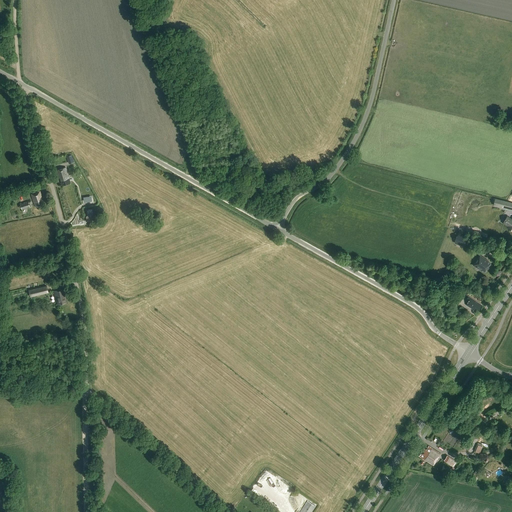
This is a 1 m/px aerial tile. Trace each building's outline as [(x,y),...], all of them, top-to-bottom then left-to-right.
[(63,185),(70,183),(66,168),(55,171),(58,179),(60,178),(63,185)] [(40,197),(42,197),(40,192),(30,194),(35,207),(42,205),(40,197)] [(22,204),(22,203),(20,203),(22,210),(30,207),(28,204),(31,203),(30,200),(24,202),(24,203),(22,204)] [(511,202),(503,200),(501,207),(511,210),(511,202)] [(93,210),(87,210),(88,222),(96,221),(95,215),(93,216),(93,210)] [(459,234),(455,244),(456,244),(463,246),(464,247),(467,237),(459,234)] [(489,266),(491,263),(488,261),(489,261),(480,255),(474,265),(482,271),(483,270),(485,271),(488,268),(489,267),(489,266)] [(460,286),(458,293),(467,295),(469,289),(460,286)] [(30,298),(48,293),(46,287),(29,292),(30,298)] [(64,295),(66,294),(64,289),(54,292),(55,297),(56,297),(58,304),(66,302),(64,295)] [(478,311),(483,305),(469,296),(467,298),(469,300),(466,305),(472,308),(473,307),(478,311)] [(476,451),(481,453),(484,445),(478,443),(476,451)] [(433,465),(441,453),(428,446),(427,449),(425,448),(420,456),(433,465)] [(457,462),(448,455),(444,460),(453,467),(457,462)] [(307,500),(299,511),(311,511),(315,506),(307,500)]
